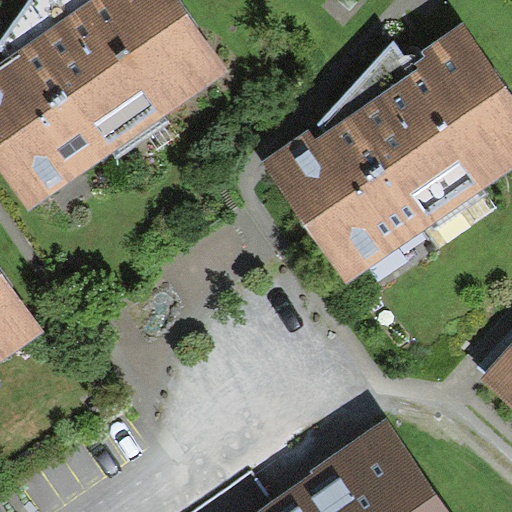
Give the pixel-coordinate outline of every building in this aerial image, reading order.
[(109,0),(103,5),(99,0),(25,0),(0,35),(0,48),(13,67),(0,76),(0,74),(0,145),(30,189),(211,65),(165,0),(109,0)] [(427,73),(420,78),(392,37),(317,121),(330,140),(317,148),(312,140),(279,163),(347,262),(511,149),(511,113),(460,38),(421,65),(427,73)] [(0,342),(26,325),(0,287),(0,342)] [(511,355),(491,378),(511,396),(511,355)] [(337,475),(284,511),(436,511),(379,430),(329,464),(337,475)]
